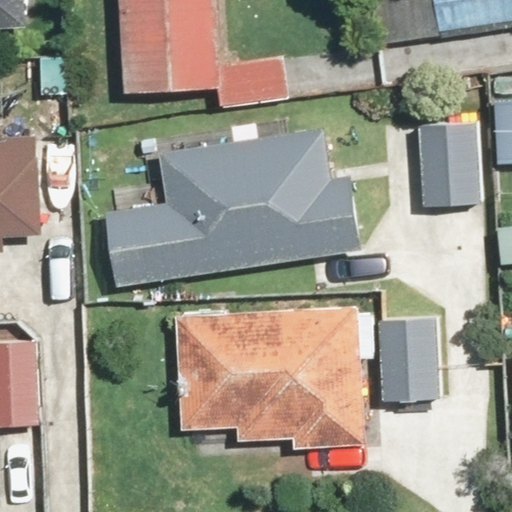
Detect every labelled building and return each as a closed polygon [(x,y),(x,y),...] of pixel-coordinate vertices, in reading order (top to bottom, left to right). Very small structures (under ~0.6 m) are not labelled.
[(42,0),(0,0),(0,28),(44,27),(42,0)] [(137,0),(138,87),(237,86),(238,103),(306,102),(305,58),(233,59),(231,0),(137,0)] [(511,0),(385,0),(390,43),(511,28),(511,0)] [(490,119),(431,123),(436,201),(495,197),(490,119)] [(122,207),(128,278),(378,256),(372,179),(342,181),(338,132),(171,146),(176,202),(122,207)] [(0,240),(60,236),(52,133),(0,136),(0,240)] [(372,294),(184,304),(191,428),(378,418),(372,294)] [(449,319),(396,320),(397,398),(450,397),(449,319)] [(46,330),(0,334),(0,379),(4,421),(54,417),(46,330)]
